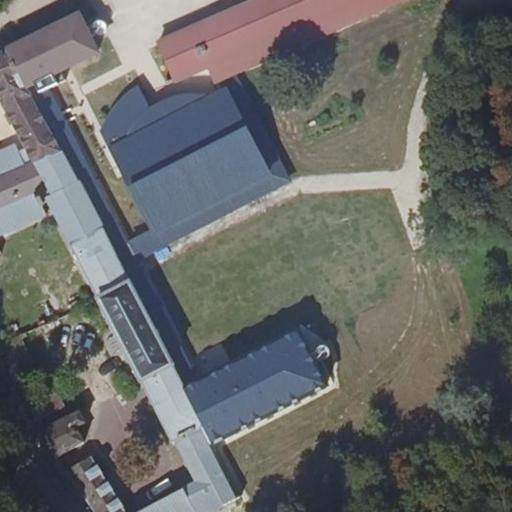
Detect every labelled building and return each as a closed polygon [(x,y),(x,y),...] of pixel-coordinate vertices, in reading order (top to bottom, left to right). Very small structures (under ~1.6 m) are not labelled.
[(397,0),(261,0),(164,45),(181,81),(215,65),(221,80),(239,72),(397,0)] [(40,165),(29,169),(42,205),(51,200),(176,448),(179,447),(197,479),(138,511),(134,511),(96,459),(72,476),(97,511),(216,511),(242,496),(215,445),(335,385),(304,326),(195,376),(134,260),(126,244),(44,84),(97,57),(79,23),(12,54),(0,58),(0,181),(19,174),(10,155),(0,159),(0,97),(3,97),(40,165)] [(187,95),(221,80),(215,65),(181,81),(185,92),(187,95)] [(187,95),(185,92),(169,97),(154,106),(141,83),(129,93),(115,110),(103,130),(153,227),(126,244),(134,260),(295,181),(239,72),(221,80),(187,95)] [(305,157),(316,185),(407,147),(395,120),(305,157)] [(19,174),(0,181),(0,235),(47,215),(42,205),(29,169),(19,174)] [(31,407),(37,420),(65,405),(58,393),(31,407)] [(51,447),(59,458),(86,440),(76,426),(87,419),(80,409),(44,433),(51,447)]
